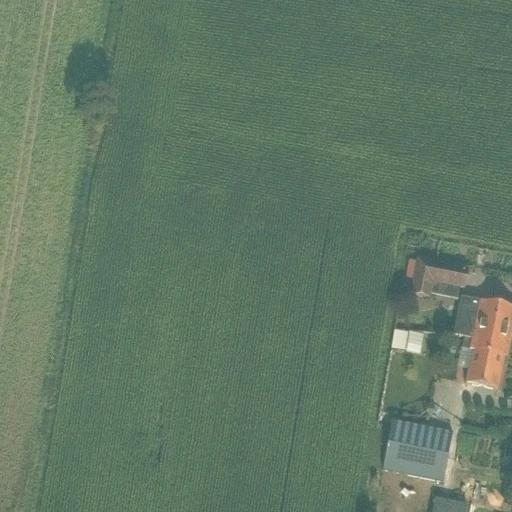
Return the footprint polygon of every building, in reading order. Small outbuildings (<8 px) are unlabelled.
[(409,261),(406,279),(413,280),(416,263),(409,261)] [(431,283),(463,289),(466,272),(416,262),(416,263),(413,280),(410,296),(429,299),(431,283)] [(462,304),(455,338),(463,339),(488,344),(488,342),(509,346),(511,332),(511,309),(469,301),(468,305),(462,304)] [(405,354),(409,334),(394,332),(391,351),(405,354)] [(506,359),(509,346),(488,342),(488,344),(463,339),(461,350),(469,351),(462,385),(497,392),(504,359),(506,359)] [(391,424),(382,473),(443,484),(452,436),(391,424)] [(435,500),(432,511),(466,511),(467,506),(435,500)]
